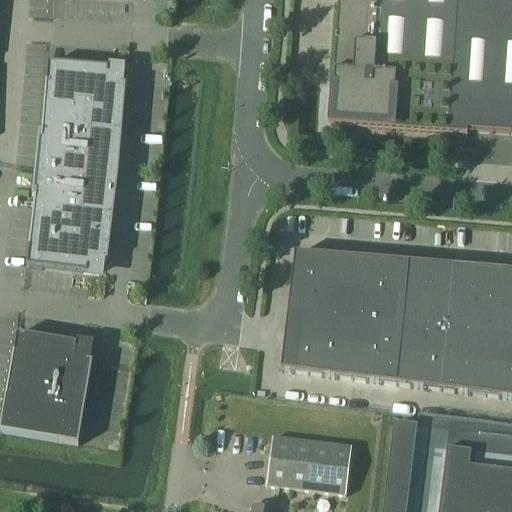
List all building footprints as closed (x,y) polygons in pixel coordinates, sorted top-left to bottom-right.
[(333,102),(331,102),(329,129),(466,139),(467,135),(511,137),(511,8),(457,5),(457,0),(352,0),(352,5),(338,4),(332,90),(333,90),(333,102)] [(108,72),(47,67),(40,140),(38,140),(35,170),(32,198),(34,198),(25,271),(86,278),(87,273),(102,275),(103,265),(107,265),(113,216),(111,215),(115,184),(117,184),(118,177),(118,171),(117,171),(119,139),(121,139),(125,89),(121,89),(122,78),(107,77),(108,72)] [(314,319),(319,260),(294,258),(287,316),(314,319)] [(336,321),(341,262),(319,260),(314,319),(336,321)] [(358,323),(363,263),(341,262),(336,321),(358,323)] [(380,326),(385,265),(363,263),(358,323),(380,326)] [(402,328),(408,267),(385,265),(380,326),(402,328)] [(425,330),(430,269),(408,267),(402,328),(425,330)] [(447,333),(452,271),(430,269),(425,330),(447,333)] [(469,335),(474,273),(452,271),(447,333),(469,335)] [(491,337),(496,275),(474,273),(469,335),(491,337)] [(511,339),(511,275),(496,275),(491,337),(511,339)] [(307,378),(314,319),(287,316),(280,375),(307,378)] [(329,381),(336,321),(314,319),(307,378),(329,381)] [(351,383),(358,323),(336,321),(329,381),(351,383)] [(373,386),(380,326),(358,323),(351,383),(373,386)] [(395,389),(402,328),(380,326),(373,386),(395,389)] [(417,391),(425,330),(402,328),(395,389),(417,391)] [(439,394),(447,333),(425,330),(417,391),(439,394)] [(461,397),(469,335),(447,333),(439,394),(461,397)] [(484,399),(491,337),(469,335),(461,397),(484,399)] [(76,348),(16,337),(0,428),(0,435),(78,449),(78,447),(76,446),(82,415),(83,415),(92,366),(88,365),(90,355),(75,352),(76,348)] [(506,402),(511,350),(511,339),(491,337),(484,399),(506,402)] [(406,511),(416,431),(393,428),(382,511),(406,511)] [(345,499),(351,452),(271,442),(266,490),(345,499)] [(511,511),(511,477),(468,472),(470,457),(446,454),(438,511),(511,511)]
